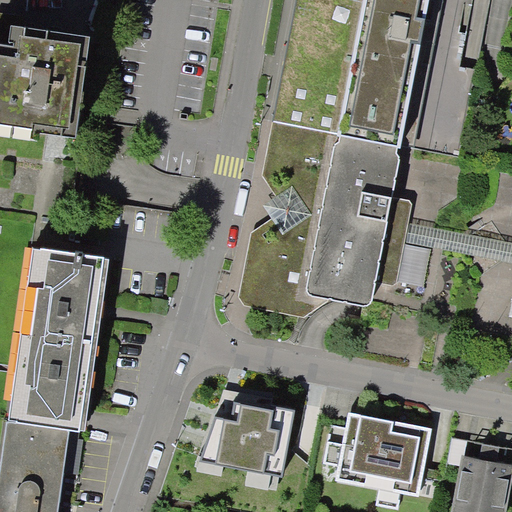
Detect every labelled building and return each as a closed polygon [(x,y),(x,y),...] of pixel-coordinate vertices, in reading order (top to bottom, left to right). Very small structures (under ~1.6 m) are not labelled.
[(298,0),(275,120),(401,144),(421,41),(437,44),(445,0),(298,0)] [(0,131),(40,137),(41,129),(78,135),(93,34),(13,23),(11,40),(0,38),(0,131)] [(400,150),(401,144),(275,120),(264,175),(278,194),(264,204),(273,218),(253,232),(241,295),(248,306),(303,317),(330,298),(373,306),(378,283),(392,286),(398,282),(406,242),(410,223),(414,201),(397,197),(405,157),(400,150)] [(511,243),(410,223),(406,242),(511,262),(511,243)] [(0,511),(65,511),(71,471),(83,473),(114,255),(33,244),(9,418),(1,417),(0,424),(0,511)] [(282,476),(295,410),(272,405),(271,409),(235,402),(231,420),(216,417),(200,460),(282,476)] [(432,427),(349,412),(336,481),(419,497),(432,427)] [(454,429),(437,425),(429,464),(448,467),(449,462),(465,465),(455,511),(506,511),(511,483),(511,463),(500,461),(503,446),(485,443),(482,458),(467,455),(470,440),(453,436),(454,429)]
